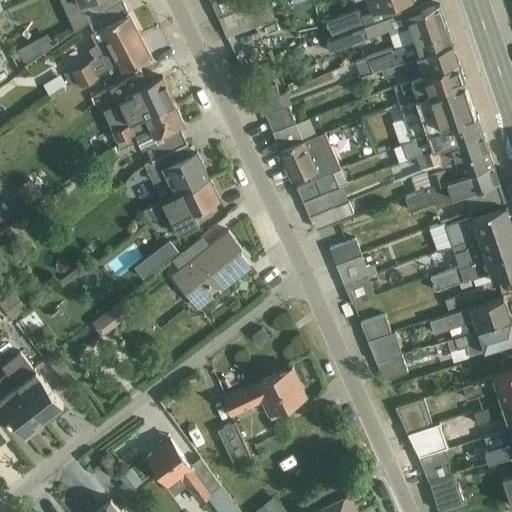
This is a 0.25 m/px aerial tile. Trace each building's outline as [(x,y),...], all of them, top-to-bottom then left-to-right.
[(90,22),(121,0),(62,0),(76,32),(90,22)] [(123,0),(121,0),(90,22),(94,31),(91,32),(96,43),(89,48),(94,58),(141,35),(123,0)] [(211,0),(219,17),(250,5),(247,0),(211,0)] [(264,0),(250,5),(219,17),(228,36),(276,19),(268,0),(264,0)] [(368,24),(403,11),(400,2),(405,0),(360,0),(365,12),(364,12),(368,24)] [(368,24),(333,37),(326,40),(330,52),(389,29),(392,40),(446,21),(440,4),(419,10),(417,6),(403,11),(368,24)] [(368,24),(364,12),(362,13),(360,8),(326,20),(333,37),(368,24)] [(446,21),(392,40),(395,48),(393,48),(368,58),(373,72),(383,69),(453,42),(446,21)] [(48,34),(18,49),(24,61),(26,60),(27,64),(54,45),(48,34)] [(141,35),(94,58),(65,73),(68,79),(65,81),(61,74),(43,85),(50,96),(78,79),(81,85),(119,64),(123,71),(152,56),(141,35)] [(453,42),(383,69),(385,76),(394,73),(397,84),(459,61),(453,42)] [(459,61),(397,84),(394,86),(401,103),(417,95),(464,79),(465,79),(459,61)] [(143,70),(113,86),(117,92),(119,97),(132,91),(144,115),(175,103),(163,76),(148,83),(143,70)] [(417,95),(401,103),(405,118),(392,122),(401,146),(404,145),(477,117),(464,79),(417,95)] [(266,114),(285,106),(276,82),(252,93),(262,115),(266,114)] [(117,92),(113,86),(92,97),(95,104),(112,95),(117,92)] [(117,92),(112,95),(117,106),(105,112),(113,129),(144,115),(132,91),(119,97),(117,92)] [(113,129),(112,129),(118,144),(120,148),(138,140),(143,150),(148,148),(152,159),(187,143),(180,126),(184,124),(175,103),(144,115),(113,129)] [(285,106),(266,114),(274,132),(297,123),(290,105),(285,106)] [(477,117),(404,145),(409,158),(483,133),(478,117),(477,117)] [(364,118),(349,123),(354,134),(368,128),(364,118)] [(297,123),(274,132),(281,149),(281,150),(304,141),(297,123)] [(118,144),(112,129),(107,131),(95,137),(95,138),(88,140),(96,155),(118,144)] [(342,168),(339,161),(326,132),(304,141),(281,150),(294,180),(308,174),(311,181),(333,172),(342,168)] [(483,133),(409,158),(389,166),(390,168),(396,180),(444,166),(489,149),(483,133)] [(187,143),(152,159),(146,162),(145,163),(151,177),(154,182),(166,177),(175,195),(210,178),(198,151),(192,154),(187,143)] [(489,149),(444,166),(445,168),(418,176),(424,191),(494,165),(489,149)] [(494,165),(424,191),(406,198),(410,210),(435,201),(436,208),(455,201),(454,195),(463,192),(469,212),(506,199),(494,165)] [(333,172),(311,181),(297,186),(303,201),(328,192),(329,192),(340,187),(333,172)] [(31,178),(17,190),(22,195),(24,194),(26,195),(23,197),(28,203),(42,191),(31,178)] [(210,178),(175,195),(145,209),(150,220),(155,218),(155,219),(169,213),(178,232),(199,222),(195,211),(220,199),(210,178)] [(328,192),(303,201),(310,216),(334,207),(332,203),(347,197),(343,188),(328,193),(328,192)] [(334,207),(310,216),(315,228),(355,212),(350,201),(334,207)] [(438,252),(511,225),(511,219),(507,204),(430,230),(438,252)] [(511,225),(438,252),(445,272),(511,248),(511,225)] [(203,235),(172,259),(179,268),(174,271),(199,304),(212,294),(213,288),(219,288),(250,264),(241,253),(242,246),(229,230),(210,245),(203,235)] [(336,263),(363,254),(357,237),(330,248),(336,263)] [(163,244),(148,257),(156,268),(172,255),(163,244)] [(511,248),(445,272),(431,276),(436,289),(473,278),(476,284),(511,271),(511,248)] [(363,254),(336,263),(345,285),(368,277),(371,276),(363,254)] [(368,277),(345,285),(353,303),(376,294),(368,277)] [(485,286),(444,299),(448,310),(465,304),(466,307),(489,299),(485,286)] [(14,290),(0,301),(0,302),(13,319),(28,308),(14,290)] [(505,295),(430,320),(434,332),(473,319),(476,327),(511,315),(505,295)] [(122,299),(94,321),(105,334),(132,312),(122,299)] [(25,313),(16,322),(25,334),(35,326),(28,316),(25,313)] [(368,340),(392,332),(385,313),(361,322),(368,340)] [(465,355),(469,354),(511,340),(511,318),(448,339),(451,348),(462,345),(465,355)] [(392,332),(368,340),(377,362),(403,354),(395,331),(392,332)] [(462,345),(451,348),(455,361),(470,356),(469,354),(465,355),(462,345)] [(55,350),(45,358),(67,385),(78,378),(55,350)] [(6,372),(44,418),(64,402),(21,351),(1,366),(6,372)] [(403,354),(377,362),(385,380),(408,370),(403,354)] [(292,366),(224,398),(232,415),(263,400),(269,414),(270,414),(272,418),(299,405),(297,400),(307,396),(292,366)] [(501,402),(511,398),(511,369),(463,385),(468,398),(497,389),(501,402)] [(44,418),(6,372),(0,376),(0,421),(3,426),(13,418),(25,434),(43,420),(44,418)] [(511,398),(501,402),(473,411),(477,420),(504,411),(510,429),(511,427),(511,398)] [(408,432),(430,425),(426,414),(420,399),(396,406),(408,432)] [(0,421),(0,446),(12,437),(3,426),(0,421)] [(235,421),(208,434),(217,453),(227,448),(236,468),(253,460),(235,421)] [(430,425),(408,432),(420,457),(445,449),(450,447),(441,421),(430,425)] [(255,434),(254,447),(279,435),(275,425),(255,434)] [(505,430),(484,437),(488,448),(484,450),(487,462),(511,454),(511,432),(507,434),(505,430)] [(185,482),(187,485),(200,503),(208,497),(219,511),(241,511),(201,456),(191,464),(171,438),(148,456),(170,485),(179,478),(183,483),(185,482)] [(445,449),(420,457),(429,480),(452,473),(449,463),(450,461),(445,449)] [(131,467),(119,476),(129,491),(142,482),(131,467)] [(511,472),(503,475),(511,502),(511,472)] [(452,473),(429,480),(439,510),(462,503),(452,473)] [(179,478),(170,485),(168,486),(174,494),(187,485),(185,482),(183,483),(179,478)] [(359,511),(350,491),(318,507),(315,508),(306,511),(359,511)] [(288,511),(275,494),(252,511),(288,511)] [(121,511),(111,498),(92,511),(121,511)]
